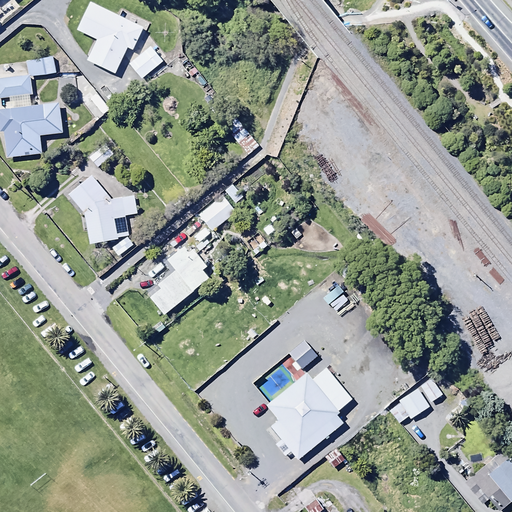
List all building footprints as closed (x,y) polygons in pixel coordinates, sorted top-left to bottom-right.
[(143,26),(87,0),(74,29),(92,38),(85,53),(88,55),(86,60),(114,73),(127,45),(132,48),(143,26)] [(151,45),(128,63),(140,78),(163,61),(151,45)] [(0,79),(0,97),(32,95),(30,78),(56,75),(54,57),(26,60),(28,77),(0,79)] [(58,113),(0,117),(0,170),(37,168),(34,140),(60,138),(58,113)] [(256,152),(240,134),(229,144),(244,162),(256,152)] [(85,163),(95,174),(110,161),(101,150),(85,163)] [(132,230),(93,183),(61,210),(99,256),(132,230)] [(240,203),(229,190),(221,197),(232,209),(240,203)] [(219,202),(195,221),(209,239),(233,219),(219,202)] [(124,244),(109,255),(114,263),(130,252),(124,244)] [(210,280),(190,256),(144,294),(164,318),(210,280)] [(331,283),(316,297),(321,303),(337,289),(331,283)] [(345,423),(308,378),(260,418),(296,462),(345,423)] [(428,385),(416,393),(428,409),(439,401),(428,385)] [(426,413),(414,394),(394,407),(406,426),(426,413)] [(511,500),(511,462),(502,450),(493,457),(500,465),(491,473),(484,465),(464,481),(483,503),(489,498),(499,511),(501,510),(511,500)] [(341,466),(333,455),(321,463),(330,475),(341,466)] [(321,499),(303,511),(319,511),(330,504),(326,499),(323,501),(321,499)]
